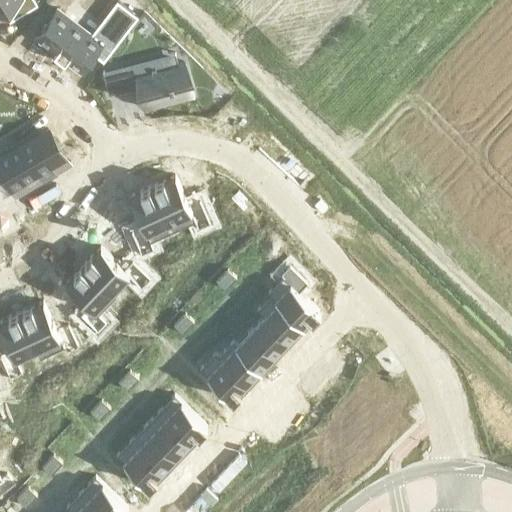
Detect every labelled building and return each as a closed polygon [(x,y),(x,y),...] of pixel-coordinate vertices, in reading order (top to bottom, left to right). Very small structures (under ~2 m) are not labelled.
[(0,0),(0,9),(6,6),(13,18),(37,3),(34,0),(0,0)] [(57,8),(35,36),(56,52),(54,54),(65,62),(66,60),(81,71),(94,54),(103,61),(138,16),(116,0),(91,34),(57,8)] [(158,59),(131,65),(136,87),(148,85),(153,106),(197,95),(190,65),(161,72),(158,59)] [(47,128),(0,155),(0,166),(12,187),(38,172),(51,164),(64,157),(48,128),(47,128)] [(175,175),(152,186),(173,231),(195,221),(198,227),(210,222),(200,199),(188,204),(175,175)] [(141,191),(129,196),(142,225),(131,230),(141,253),(154,247),(151,240),(173,231),(152,186),(150,186),(141,190),(141,191)] [(85,263),(83,265),(112,293),(129,275),(141,287),(150,277),(133,260),(124,269),(101,247),(92,256),(91,255),(84,263),(85,263)] [(269,291),(268,292),(271,295),(271,294),(304,325),(311,319),(312,320),(320,311),(319,310),(299,290),(307,282),(290,264),(281,273),(283,276),(269,291)] [(83,265),(66,283),(89,305),(80,314),(98,331),(107,322),(95,310),(112,293),(83,265)] [(228,269),(222,275),(231,283),(236,277),(228,269)] [(222,275),(217,280),(225,288),(231,283),(222,275)] [(257,308),(257,309),(263,316),(264,315),(290,340),(304,325),(271,294),(271,295),(257,308)] [(43,301),(20,312),(37,348),(36,348),(40,357),(63,346),(66,353),(78,347),(68,325),(56,330),(43,301)] [(9,317),(0,320),(0,327),(11,351),(0,356),(0,357),(10,379),(21,373),(14,358),(36,348),(37,348),(20,312),(18,313),(18,312),(8,316),(9,317)] [(185,313),(180,318),(188,327),(194,321),(185,313)] [(263,316),(250,330),(276,355),(290,340),(264,315),(263,316)] [(180,318),(174,324),(183,332),(188,327),(180,318)] [(236,344),(262,369),(276,355),(250,330),(236,344)] [(116,376),(141,350),(130,340),(107,364),(116,376)] [(219,355),(218,356),(247,384),(262,369),(236,344),(233,340),(232,341),(219,355)] [(167,366),(150,349),(139,359),(157,376),(167,366)] [(215,352),(200,368),(233,400),(247,384),(218,356),(219,355),(215,352)] [(130,370),(124,375),(133,384),(138,378),(130,370)] [(124,375),(118,381),(127,390),(133,384),(124,375)] [(174,394),(159,410),(192,441),(207,426),(174,394)] [(96,405),(105,413),(110,407),(101,399),(96,405)] [(96,405),(90,411),(99,419),(105,413),(96,405)] [(159,410),(145,424),(178,456),(192,441),(159,410)] [(145,424),(131,439),(164,471),(178,456),(145,424)] [(131,439),(116,454),(149,486),(164,471),(131,439)] [(54,454),(48,459),(56,468),(62,462),(54,454)] [(48,459),(42,465),(51,473),(56,468),(48,459)] [(0,476),(0,495),(15,484),(7,474),(1,479),(0,476)] [(95,476),(81,491),(102,511),(123,511),(128,507),(95,476)] [(28,486),(23,492),(31,501),(37,495),(28,486)] [(66,506),(66,507),(71,511),(102,511),(81,491),(66,506)] [(23,492),(17,498),(26,506),(31,501),(23,492)]
